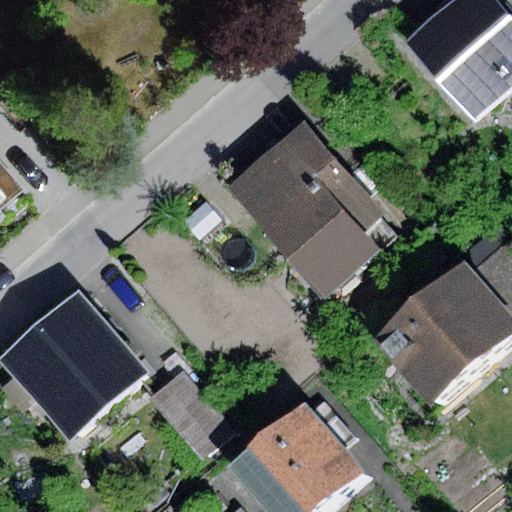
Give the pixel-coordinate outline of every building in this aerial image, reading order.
[(459,0),(409,46),(477,120),(511,86),(511,20),(493,0),(459,0)] [(324,304),(397,241),(377,218),(384,212),(304,120),(225,188),(324,304)] [(0,211),(23,193),(0,166),(0,211)] [(207,204),(182,223),(197,242),(222,223),(207,204)] [(511,241),(476,271),(511,314),(511,241)] [(437,408),(511,347),(511,314),(476,271),(474,268),(383,341),(437,408)] [(0,359),(0,365),(66,442),(146,373),(77,293),(0,359)] [(204,456),(234,429),(182,372),(152,399),(204,456)] [(271,511),(335,511),(371,481),(315,415),(242,478),(271,511)]
